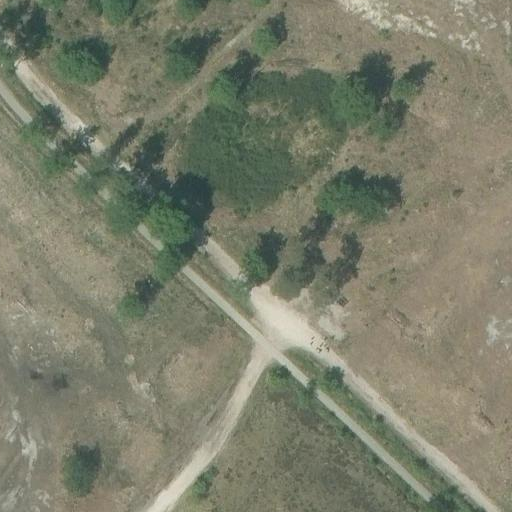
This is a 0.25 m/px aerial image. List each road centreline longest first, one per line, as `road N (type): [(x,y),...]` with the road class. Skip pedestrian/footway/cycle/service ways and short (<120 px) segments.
road 1 (track): [(288,332),(61,119),(0,42)]
road 2 (track): [(482,511),(288,332)]
road 3 (track): [(267,354),(156,511)]
